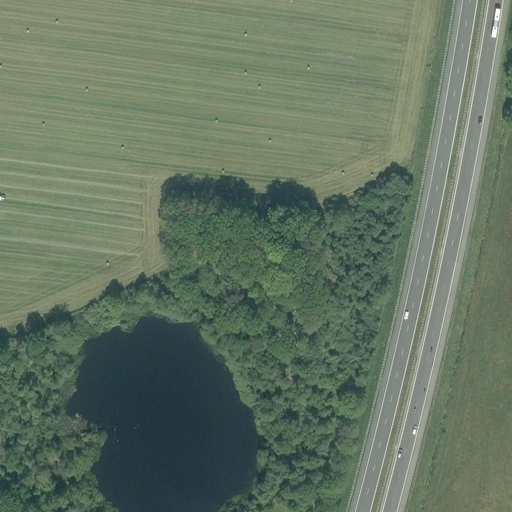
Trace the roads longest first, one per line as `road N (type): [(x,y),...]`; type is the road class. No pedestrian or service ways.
road 1 (motorway): [(466,0),(404,330),(360,511)]
road 2 (motorway): [(391,511),(435,334),(496,0)]
